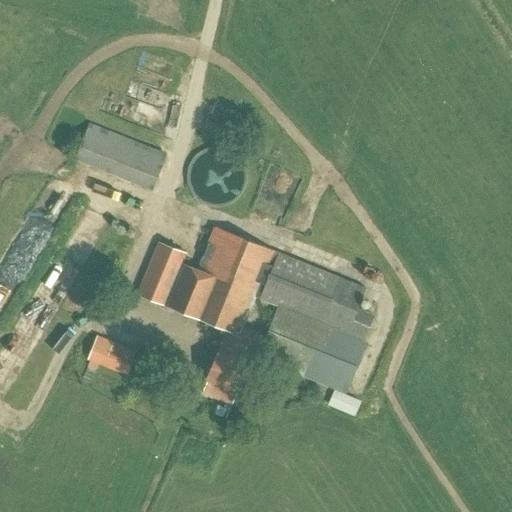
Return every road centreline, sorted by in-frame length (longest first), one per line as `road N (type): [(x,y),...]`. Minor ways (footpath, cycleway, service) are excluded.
road 1 (track): [(468,511),(388,395),(419,297),(249,82),(204,51),(169,40),(133,43),(99,55),(0,169)]
road 2 (track): [(125,304),(191,382),(135,511)]
